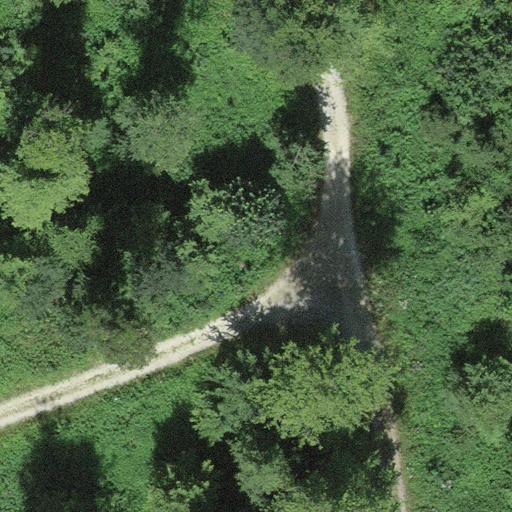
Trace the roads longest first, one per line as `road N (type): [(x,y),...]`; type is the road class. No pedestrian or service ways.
road 1 (track): [(372,511),(336,272),(328,70),(270,0)]
road 2 (track): [(336,272),(0,405)]
